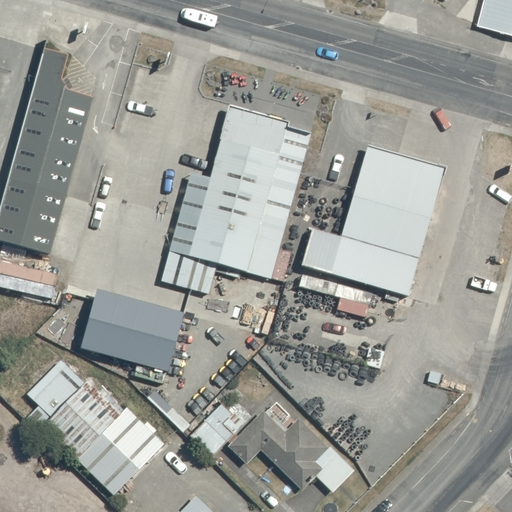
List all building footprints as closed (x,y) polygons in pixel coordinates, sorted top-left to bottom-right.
[(511,0),(464,0),(461,14),(511,27),(511,0)] [(52,39),(26,32),(0,127),(0,238),(31,247),(75,86),(42,77),(52,39)] [(295,107),(215,86),(193,166),(170,160),(142,264),(193,278),(201,248),(253,262),(295,107)] [(326,220),(297,212),(285,256),(394,285),(430,154),(349,133),(326,220)] [(368,291),(301,273),(298,286),(364,304),(368,291)] [(233,398),(162,330),(140,354),(187,398),(168,418),(192,441),(233,398)] [(142,438),(42,341),(6,379),(32,403),(23,412),(99,483),(142,438)] [(248,393),(212,430),(233,449),(242,440),(294,489),(331,450),(277,399),(266,410),(248,393)] [(209,511),(177,481),(147,511),(209,511)]
